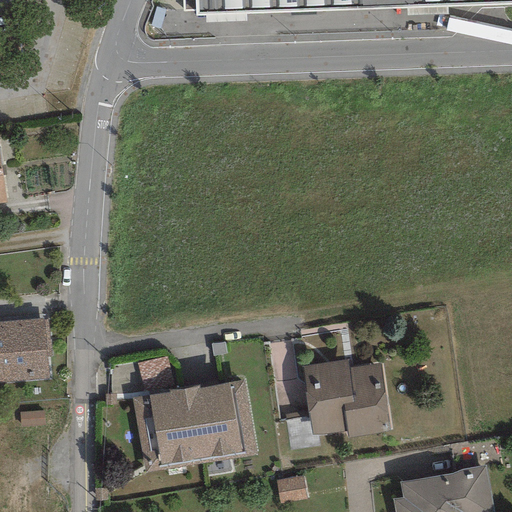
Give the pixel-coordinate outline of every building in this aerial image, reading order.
[(511,0),(195,0),(197,22),(511,10),(511,0)] [(9,141),(0,142),(0,205),(18,203),(9,141)] [(54,320),(0,321),(0,382),(56,381),(54,320)] [(379,350),(305,360),(314,431),(388,421),(379,350)] [(245,366),(131,387),(144,461),(258,441),(245,366)] [(484,459),(398,473),(404,511),(477,511),(493,509),(484,459)] [(303,472),(275,476),(279,499),(306,495),(303,472)]
